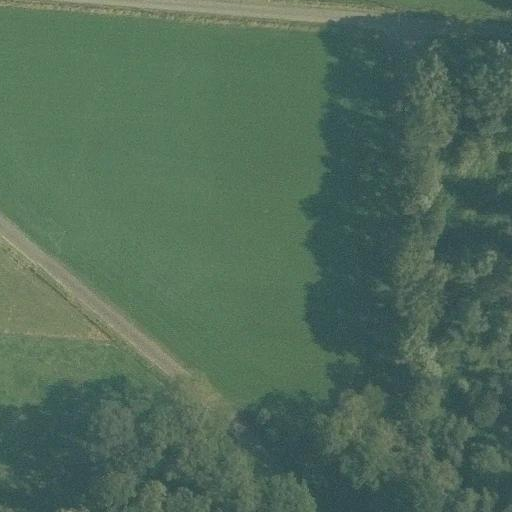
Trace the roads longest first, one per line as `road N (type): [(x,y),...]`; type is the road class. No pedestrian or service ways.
road 1 (track): [(400,24),(397,511)]
road 2 (unclassified): [(0,223),(247,429),(303,511)]
road 3 (unclassified): [(129,0),(511,33)]
